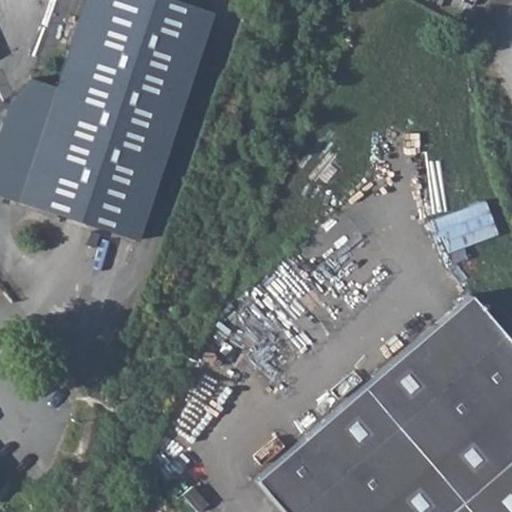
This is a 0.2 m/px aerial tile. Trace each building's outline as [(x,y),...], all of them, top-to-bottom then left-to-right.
[(211,12),(176,0),(83,0),(83,1),(77,16),(68,46),(55,85),(31,77),(8,102),(0,125),(0,194),(136,240),(211,12)] [(190,0),(242,17),(247,0),(190,0)] [(59,43),(68,46),(77,16),(69,14),(59,43)] [(51,331),(100,348),(112,307),(64,292),(51,331)] [(511,343),(468,293),(253,479),(282,511),(444,511),(511,454),(511,343)] [(511,511),(511,454),(444,511),(511,511)] [(193,487),(183,495),(197,511),(199,511),(208,505),(193,487)]
